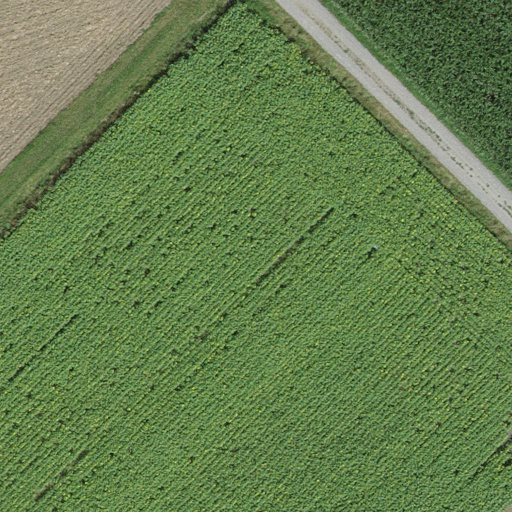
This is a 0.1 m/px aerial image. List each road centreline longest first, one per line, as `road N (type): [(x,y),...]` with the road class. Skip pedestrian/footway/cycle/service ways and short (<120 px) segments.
road 1 (track): [(304,0),(511,204)]
road 2 (track): [(0,185),(187,0)]
